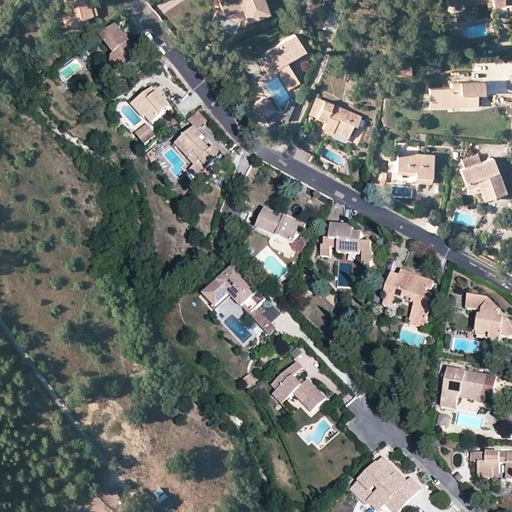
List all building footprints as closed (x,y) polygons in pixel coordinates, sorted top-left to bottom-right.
[(87,0),(61,0),(65,12),(60,14),(64,28),(87,22),(87,17),(96,14),(93,2),(88,4),(87,0)] [(262,0),(221,0),(223,6),(235,2),(242,6),(243,8),(248,20),(267,13),(262,0)] [(235,2),(223,6),(226,14),(243,8),(242,6),(235,2)] [(304,25),(300,17),(291,21),(295,30),(304,25)] [(145,55),(120,25),(117,27),(142,57),(145,55)] [(142,57),(117,27),(104,39),(117,55),(121,51),(132,65),(142,57)] [(288,88),(297,82),(284,63),(304,50),(293,34),(266,51),(277,68),(278,67),(281,70),(278,72),(288,88)] [(203,49),(206,55),(215,51),(212,45),(203,49)] [(132,65),(121,51),(117,55),(114,57),(113,64),(118,70),(126,71),(128,68),(132,65)] [(263,53),(274,69),(276,68),(277,68),(266,51),(263,53)] [(412,76),(411,63),(395,63),(396,76),(412,76)] [(58,77),(55,80),(59,85),(63,82),(58,77)] [(483,82),(451,82),(451,88),(429,88),(429,102),(451,102),(452,106),(477,106),(477,93),(483,92),(483,82)] [(171,108),(153,88),(146,95),(138,102),(150,115),(147,118),(153,125),(171,108)] [(150,115),(138,102),(146,95),(143,92),(131,104),(146,120),(150,115)] [(264,97),(272,109),(280,112),(268,94),(264,97)] [(272,109),(264,97),(252,105),(260,118),(262,116),(268,126),(277,120),(278,119),(280,119),(281,120),(286,122),(294,104),(291,102),(288,101),(284,109),(283,111),(282,112),(280,112),(272,109)] [(309,113),(315,117),(323,101),(316,97),(309,113)] [(323,101),(315,117),(325,121),(323,125),(321,128),(330,133),(332,130),(334,126),(349,133),(353,125),(356,127),(360,117),(323,101)] [(195,128),(197,129),(207,120),(200,113),(190,122),(195,128)] [(314,121),(323,125),(325,121),(315,117),(314,121)] [(157,134),(148,125),(138,135),(147,144),(157,134)] [(347,137),(349,133),(334,126),(332,130),(347,137)] [(189,171),(198,180),(204,187),(216,175),(215,174),(220,169),(216,164),(223,157),(215,148),(212,151),(201,139),(203,136),(197,129),(195,128),(176,146),(194,166),(189,171)] [(151,151),(146,155),(152,163),(156,160),(151,151)] [(396,151),(394,170),(413,171),(413,176),(430,177),(432,153),(396,151)] [(461,161),(464,168),(480,162),(477,155),(461,161)] [(464,168),(459,170),(464,182),(474,178),(476,183),(482,199),(504,191),(491,158),(480,162),(464,168)] [(429,183),(430,177),(413,176),(413,171),(394,170),(391,170),(390,179),(429,183)] [(464,182),(465,186),(470,185),(476,183),(474,178),(464,182)] [(200,190),(204,187),(198,180),(194,184),(200,190)] [(303,237),(307,228),(266,210),(258,230),(295,246),(300,235),(303,237)] [(355,235),(355,228),(333,227),(332,240),(326,240),(326,247),(323,247),(323,258),(331,259),(332,250),(340,251),(340,256),(363,257),(362,254),(364,254),(364,264),(365,264),(365,271),(372,271),(372,264),(375,265),(375,254),(373,254),(374,246),(363,245),(364,235),(355,235)] [(255,251),(247,247),(244,254),(252,258),(255,251)] [(252,314),(266,302),(248,281),(247,280),(245,281),(240,275),(242,274),(241,273),(236,267),(204,294),(214,305),(212,307),(214,309),(230,295),(232,297),(242,308),(245,306),(252,314)] [(432,292),(435,283),(414,276),(414,275),(403,271),(400,277),(393,274),(386,295),(389,296),(385,308),(394,312),(399,301),(416,307),(410,326),(426,331),(430,320),(428,320),(432,310),(429,309),(433,296),(428,294),(428,291),(432,292)] [(242,274),(240,275),(245,281),(247,280),(248,281),(249,280),(242,272),(241,273),(242,274)] [(230,295),(214,309),(216,312),(232,297),(230,295)] [(480,318),(478,328),(492,330),(490,339),(490,342),(502,344),(503,338),(510,340),(511,338),(511,326),(510,322),(489,299),(468,296),(466,309),(486,313),(485,318),(480,318)] [(245,306),(242,308),(268,338),(276,332),(257,310),(252,314),(245,306)] [(477,337),(490,339),(492,330),(478,328),(477,337)] [(299,349),(293,355),(297,359),(303,353),(299,349)] [(301,382),(296,377),(305,368),(299,362),(279,381),(285,387),(279,392),(275,396),(284,406),(296,395),(313,413),(328,400),(310,380),(307,384),(304,386),(301,382)] [(498,378),(448,369),(441,408),(476,414),(482,409),(483,405),(483,400),(494,402),(498,378)] [(243,383),(250,389),(257,382),(250,376),(243,383)] [(285,387),(279,381),(274,386),(279,392),(285,387)] [(263,392),(258,387),(253,393),(258,397),(263,392)] [(479,463),(478,474),(500,474),(501,465),(507,465),(507,482),(511,481),(511,453),(472,453),(472,463),(479,463)] [(398,475),(383,460),(353,490),(362,499),(363,498),(369,503),(371,501),(376,496),(372,492),(377,487),(399,509),(405,504),(406,505),(420,491),(410,481),(407,485),(400,491),(398,489),(402,484),(395,478),(398,475)] [(466,477),(461,472),(456,477),(460,482),(466,477)] [(407,485),(398,475),(395,478),(402,484),(398,489),(400,491),(407,485)] [(399,511),(406,505),(405,504),(399,509),(377,487),(372,492),(376,496),(371,501),(382,511),(385,508),(389,511),(399,511)] [(159,502),(164,509),(172,503),(167,496),(159,502)]
